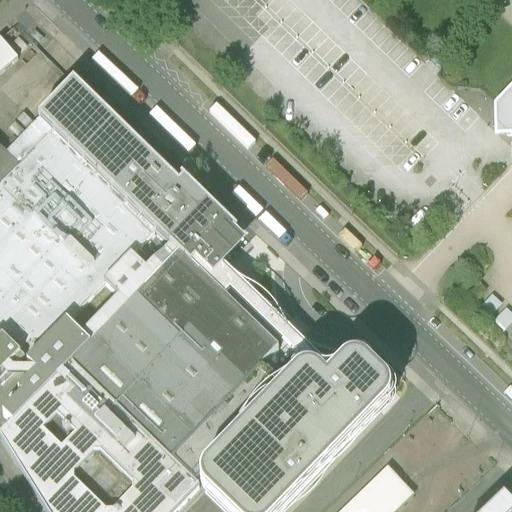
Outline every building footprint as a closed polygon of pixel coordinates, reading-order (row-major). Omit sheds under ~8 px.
[(2,38),(0,39),(0,73),(18,59),(2,38)] [(3,86),(16,103),(42,84),(29,67),(3,86)] [(39,122),(40,123),(156,235),(170,248),(191,269),(195,264),(213,282),(224,271),(209,256),(214,252),(215,253),(218,250),(232,246),(236,244),(237,242),(237,239),(202,205),(203,204),(184,184),(180,188),(74,86),(39,122)] [(511,87),(494,107),(495,139),(511,138),(511,87)] [(132,260),(156,235),(40,123),(6,159),(0,152),(0,390),(17,374),(20,377),(27,368),(67,327),(105,288),(132,260)] [(119,302),(81,341),(90,349),(72,369),(168,461),(263,369),(279,353),(224,301),(191,269),(170,248),(146,274),(119,302)] [(132,260),(105,288),(119,302),(146,274),(132,260)] [(203,476),(201,481),(201,487),(201,492),(203,497),(218,511),(290,511),(388,410),(390,405),(391,400),(390,395),(388,389),(366,369),(358,365),(352,365),(344,368),(337,375),(333,375),(224,270),(224,271),(213,282),(195,264),(191,269),(224,301),(230,295),(307,369),(285,391),(203,476)] [(3,420),(13,429),(72,369),(90,349),(81,341),(67,327),(27,368),(37,377),(18,396),(22,400),(3,420)] [(13,429),(0,442),(43,511),(178,511),(199,491),(195,488),(168,461),(72,369),(13,429)] [(285,391),(263,369),(168,461),(195,488),(201,481),(203,476),(285,391)] [(338,511),(370,482),(361,472),(320,511),(338,511)] [(387,472),(344,511),(398,511),(412,498),(387,472)]
